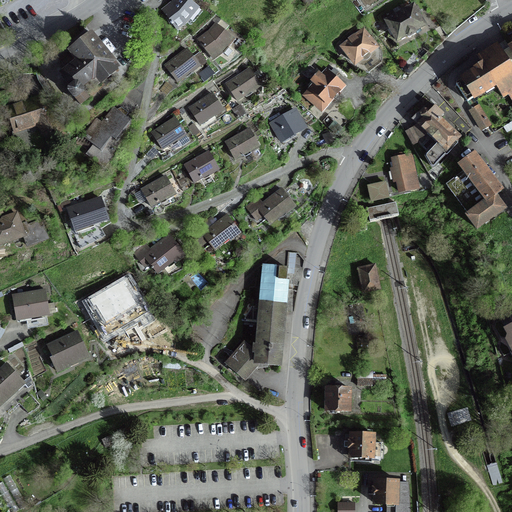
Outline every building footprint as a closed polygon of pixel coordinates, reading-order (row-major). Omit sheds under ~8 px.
[(184,22),(196,8),(186,0),(176,0),(171,7),(170,6),(162,12),(171,24),(170,24),(171,26),(172,25),(175,30),(184,23),(184,22)] [(415,34),(414,32),(423,26),(412,7),(386,22),(396,41),(406,36),(407,39),(415,34)] [(215,16),(206,25),(211,32),(204,37),(203,35),(195,41),(197,43),(198,42),(210,58),(219,51),(222,55),(223,54),(227,58),(231,52),(225,46),(231,39),(216,26),(220,21),(215,16)] [(367,73),(368,74),(380,64),(381,60),(381,56),(380,51),(377,46),(374,48),(363,33),(355,38),(353,38),(351,38),(349,40),(349,43),(342,48),(354,64),(352,66),(355,70),(360,73),(367,73)] [(113,62),(90,34),(58,60),(67,70),(61,75),(72,88),(68,91),(75,99),(82,93),(79,89),(91,79),(92,79),(113,62)] [(511,106),(511,71),(496,46),(485,53),(491,61),(483,66),(481,64),(473,69),(475,71),(464,78),(464,79),(455,84),(467,102),(468,103),(469,102),(468,101),(476,97),(494,86),(502,98),(508,94),(511,99),(511,104),(511,105),(511,106)] [(198,67),(187,51),(165,68),(176,83),(190,72),(190,73),(198,67)] [(326,72),(321,78),(308,66),(301,74),(314,85),(309,90),(304,86),(294,97),(307,108),(312,103),(321,111),(343,88),(326,72)] [(213,74),(208,68),(198,76),(202,82),(213,74)] [(259,87),(249,71),(226,86),(236,102),(250,92),(250,93),(259,87)] [(214,117),(222,111),(212,95),(189,110),(199,126),(213,116),(214,117)] [(111,158),(110,157),(121,142),(118,140),(130,124),(135,108),(123,98),(101,126),(96,122),(84,137),(94,144),(86,154),(103,168),(111,158)] [(42,109),(38,99),(6,109),(14,132),(37,124),(46,135),(58,126),(44,108),(42,109)] [(424,109),(427,106),(426,105),(412,120),(417,125),(411,129),(405,133),(412,146),(419,142),(426,134),(437,144),(425,157),(432,169),(447,152),(460,138),(440,119),(443,115),(434,107),(429,113),(424,109)] [(244,115),(239,106),(232,111),(237,119),(244,115)] [(488,126),(489,126),(478,107),(470,112),(481,131),(488,126)] [(270,123),(280,141),(303,128),(303,127),(294,112),(278,121),(277,119),(270,123)] [(185,136),(174,119),(151,134),(161,150),(176,141),(176,142),(185,136)] [(199,133),(193,124),(187,129),(194,137),(199,133)] [(258,148),(249,130),(225,144),(234,160),(249,152),(249,153),(258,148)] [(328,133),(322,137),(325,144),(332,142),(328,133)] [(208,176),(218,170),(208,153),(184,167),(193,183),(208,175),(208,176)] [(393,169),(390,170),(393,183),(396,182),(399,193),(417,189),(410,156),(402,157),(401,154),(394,156),(394,159),(391,160),(393,169)] [(477,160),(473,155),(459,165),(464,171),(445,185),(468,215),(466,216),(476,230),(504,209),(494,197),(501,192),(482,168),(487,164),(481,157),(477,160)] [(165,200),(174,195),(165,178),(141,191),(150,208),(165,199),(165,200)] [(371,202),(387,198),(384,184),(368,187),(371,202)] [(285,214),(294,207),(281,191),(262,205),(257,199),(245,208),(251,215),(258,210),(268,224),(283,212),(285,214)] [(92,224),(107,219),(100,200),(67,211),(75,234),(93,227),(92,224)] [(395,204),(366,210),(369,223),(398,217),(395,204)] [(40,221),(26,226),(25,224),(19,226),(16,215),(7,218),(7,219),(0,222),(0,244),(23,236),(26,247),(47,239),(40,221)] [(229,240),(238,233),(226,217),(208,232),(203,225),(190,234),(196,241),(202,236),(212,249),(212,250),(213,250),(213,249),(227,238),(229,240)] [(100,229),(76,242),(80,249),(104,237),(100,229)] [(174,263),(183,256),(169,237),(150,252),(145,245),(133,254),(143,267),(148,263),(156,274),(173,261),(174,263)] [(376,278),(377,277),(375,266),(357,270),(359,281),(361,281),(363,293),(378,290),(376,278)] [(256,365),(263,365),(278,367),(286,269),(264,267),(261,306),(250,305),(249,314),(244,317),(243,326),(259,327),(257,346),(254,346),(254,352),(244,344),(226,365),(243,380),(256,365)] [(338,283),(347,281),(345,273),(337,274),(338,283)] [(44,292),(12,298),(16,320),(48,314),(44,292)] [(123,292),(103,304),(115,323),(135,311),(123,292)] [(50,359),(56,372),(68,367),(66,364),(86,354),(87,358),(88,357),(76,333),(47,347),(52,358),(50,359)] [(0,404),(12,394),(11,393),(22,383),(7,366),(0,371),(0,404)] [(348,413),(349,389),(326,389),(326,412),(348,413)] [(39,406),(29,395),(19,405),(28,415),(39,406)] [(446,414),(450,427),(471,421),(466,408),(446,414)] [(347,449),(350,449),(349,458),(372,459),(372,457),(380,458),(380,444),(373,444),(373,435),(350,434),(350,442),(348,442),(347,449)] [(408,511),(407,489),(397,488),(397,482),(374,481),(374,488),(372,488),(372,492),(372,497),(374,497),(373,504),(390,505),(389,510),(389,511),(408,511)]
